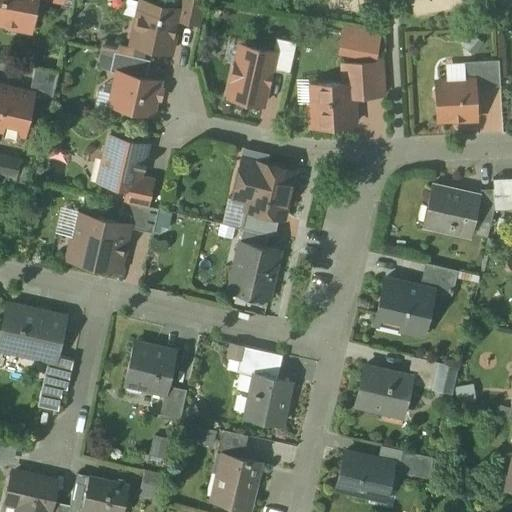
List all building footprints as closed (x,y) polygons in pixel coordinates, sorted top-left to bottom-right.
[(0,0),(0,23),(9,25),(12,23),(31,26),(36,0),(0,0)] [(204,0),(181,0),(179,9),(180,10),(178,20),(199,25),(204,0)] [(179,9),(141,1),(134,34),(139,35),(137,46),(170,53),(178,20),(180,10),(179,9)] [(296,43),(277,39),(273,53),(275,53),(271,70),(289,74),(296,43)] [(273,53),(245,47),(241,64),(236,63),(232,81),(237,82),(233,99),(263,105),(271,70),(275,53),(273,53)] [(150,61),(115,53),(110,72),(118,74),(118,72),(146,79),(150,61)] [(499,61),(472,62),(473,80),(474,80),(474,88),(500,87),(499,61)] [(344,84),(315,86),(316,98),(310,104),(312,127),(314,127),(317,129),(327,129),(329,126),(354,125),(354,113),(352,111),(351,100),(354,97),(384,95),(382,63),(343,65),(344,84)] [(58,73),(35,67),(30,89),(42,92),(40,101),(51,104),(58,73)] [(146,79),(118,72),(118,74),(113,98),(120,100),(119,108),(122,112),(130,114),(134,111),(152,115),(159,82),(146,79)] [(473,80),(436,83),(437,89),(434,91),(435,100),(437,102),(438,121),(462,120),(463,121),(476,121),(474,88),(474,80),(473,80)] [(33,94),(0,86),(0,130),(24,136),(33,94)] [(147,144),(109,136),(106,152),(104,152),(100,167),(110,170),(106,184),(128,189),(136,190),(139,177),(147,144)] [(20,159),(0,154),(0,175),(16,179),(20,159)] [(294,172),(246,161),(241,182),(237,184),(236,192),(238,196),(238,198),(249,201),(246,210),(279,217),(283,218),(294,172)] [(496,209),(511,208),(511,176),(494,178),(496,209)] [(139,177),(136,190),(128,189),(125,203),(158,211),(159,209),(147,207),(153,181),(139,177)] [(458,192),(431,186),(427,206),(436,208),(433,223),(450,227),(449,232),(471,237),(475,220),(480,200),(478,199),(457,195),(458,192)] [(493,190),(480,191),(478,199),(480,200),(475,220),(491,223),(494,210),(493,190)] [(125,203),(123,203),(119,222),(129,225),(129,228),(153,234),(158,211),(125,203)] [(279,217),(246,210),(242,229),(268,235),(275,237),(279,217)] [(119,222),(78,214),(68,260),(119,271),(129,228),(129,225),(119,222)] [(268,235),(243,230),(240,242),(246,244),(247,242),(266,247),(268,235)] [(246,244),(240,242),(229,293),(268,302),(280,251),(266,247),(247,242),(246,244)] [(458,271),(426,264),(423,278),(454,286),(458,271)] [(433,290),(385,279),(374,324),(422,336),(433,290)] [(65,319),(8,306),(0,342),(0,348),(49,359),(55,361),(56,356),(65,319)] [(176,353),(134,343),(124,385),(165,394),(166,394),(168,387),(176,353)] [(283,356),(243,347),(239,363),(257,367),(255,376),(277,381),(283,356)] [(55,361),(49,359),(43,385),(63,390),(67,391),(74,360),(56,356),(55,361)] [(439,363),(414,358),(410,373),(419,375),(416,387),(433,390),(439,363)] [(410,377),(379,370),(379,369),(365,366),(356,406),(384,412),(385,407),(403,411),(410,377)] [(255,376),(254,376),(245,417),(282,425),(291,384),(277,381),(255,376)] [(63,390),(43,385),(38,407),(58,411),(63,390)] [(187,391),(168,387),(166,394),(165,394),(160,418),(180,423),(187,391)] [(247,436),(222,431),(217,454),(224,455),(225,453),(243,458),(247,436)] [(16,440),(0,439),(0,464),(15,465),(16,440)] [(433,458),(402,451),(397,472),(428,479),(433,458)] [(393,463),(345,452),(336,489),(371,497),(373,487),(387,490),(393,463)] [(243,458),(225,453),(224,455),(213,502),(246,509),(252,483),(254,484),(259,462),(243,458)] [(56,483),(13,473),(6,503),(23,507),(21,511),(49,511),(52,502),(56,483)] [(122,511),(128,487),(89,478),(86,495),(82,510),(83,511),(89,511),(122,511)] [(86,495),(73,492),(70,506),(68,511),(82,511),(83,511),(82,510),(86,495)] [(68,511),(70,506),(52,502),(49,511),(68,511)]
